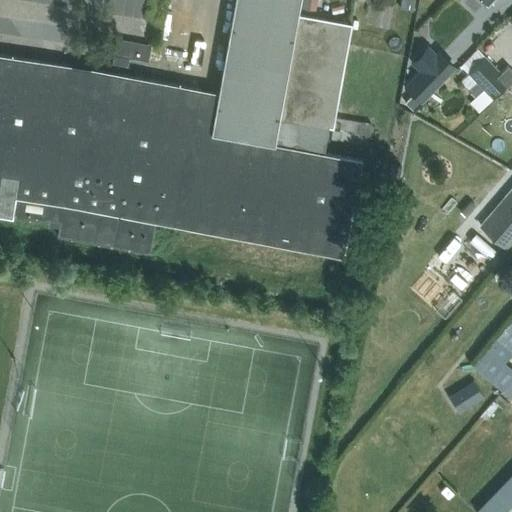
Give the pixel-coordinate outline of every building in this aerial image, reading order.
[(149,252),(155,220),(343,256),(361,159),(323,152),(327,124),(332,125),(350,23),(297,13),(298,0),(234,0),(218,93),(89,67),(0,52),(0,213),(60,223),(58,235),(113,246),(149,252)] [(149,62),(152,46),(118,39),(113,64),(129,67),(130,58),(149,62)] [(436,55),(405,87),(420,103),(455,67),(440,52),(436,55)] [(500,72),(484,56),(468,72),(494,98),(511,80),(511,70),(507,66),(500,72)] [(494,98),(485,89),(475,98),(470,103),(479,113),(494,98)] [(331,138),(367,144),(371,123),(334,116),(331,138)] [(511,238),(511,194),(483,228),(505,247),(511,238)] [(511,352),(511,317),(471,365),(500,390),(511,376),(511,368),(504,362),(511,352)] [(483,396),(473,380),(448,396),(458,412),(483,396)] [(511,511),(511,473),(476,510),(477,511),(511,511)]
